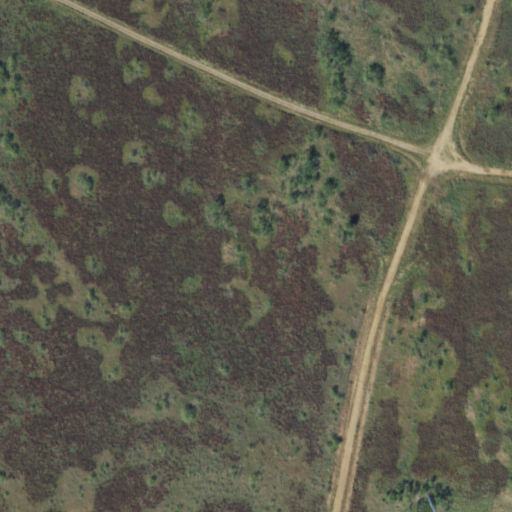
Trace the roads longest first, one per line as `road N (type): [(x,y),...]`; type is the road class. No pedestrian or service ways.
road 1 (residential): [(490,0),(482,64),(335,511)]
road 2 (residential): [(511,170),(444,163),(43,0)]
